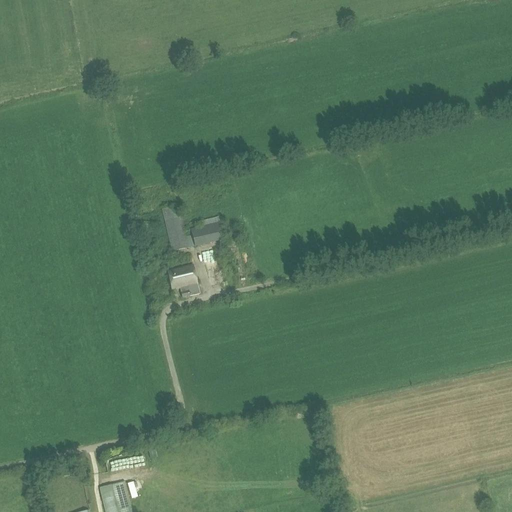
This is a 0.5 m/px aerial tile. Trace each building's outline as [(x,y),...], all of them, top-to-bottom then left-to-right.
[(171,252),(189,247),(186,237),(178,205),(161,209),(171,252)] [(224,240),(219,222),(202,226),(190,229),(192,235),(194,246),(194,247),(224,240)] [(186,237),(189,247),(194,246),(192,235),(186,237)] [(179,288),(182,299),(200,294),(197,284),(192,266),(168,272),(172,290),(179,288)] [(116,472),(112,459),(104,461),(108,474),(116,472)] [(99,488),(105,511),(131,511),(123,482),(99,488)]
